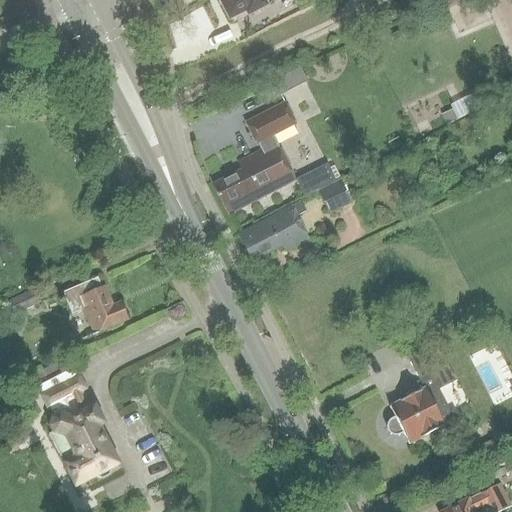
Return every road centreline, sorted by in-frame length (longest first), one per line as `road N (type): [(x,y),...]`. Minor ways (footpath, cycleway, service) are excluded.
road 1 (secondary): [(334,511),(80,0)]
road 2 (track): [(137,118),(382,0)]
